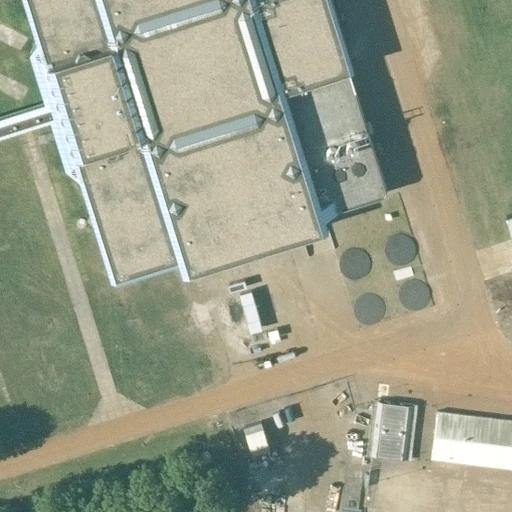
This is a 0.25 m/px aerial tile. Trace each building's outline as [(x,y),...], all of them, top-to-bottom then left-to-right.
[(24,0),(55,98),(52,105),(50,108),(60,113),(91,213),(86,223),(96,228),(110,274),(115,276),(383,193),(385,188),(326,0),(24,0)] [(401,236),(383,250),(395,267),(414,253),(401,236)] [(391,273),(392,284),(410,281),(409,270),(391,273)] [(407,316),(429,306),(417,281),(395,292),(407,316)] [(354,327),(377,326),(376,299),(353,300),(354,327)] [(409,460),(416,405),(373,400),(366,455),(409,460)] [(511,469),(511,420),(436,411),(430,459),(511,469)] [(268,448),(260,421),(243,426),(251,453),(268,448)] [(366,506),(417,507),(418,483),(367,481),(366,506)]
